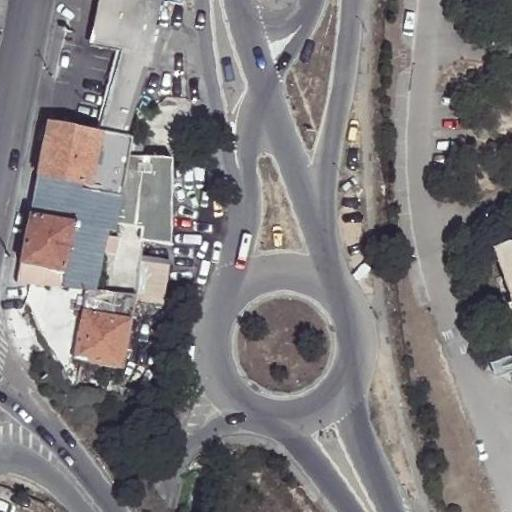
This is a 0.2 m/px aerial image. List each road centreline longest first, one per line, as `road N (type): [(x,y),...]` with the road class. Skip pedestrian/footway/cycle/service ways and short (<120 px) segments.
road 1 (residential): [(311,217),(341,83),(344,0)]
road 2 (motorway): [(111,511),(0,365)]
road 3 (tertiary): [(202,0),(221,134),(237,165)]
road 4 (secondary): [(31,0),(0,161)]
road 5 (tertiary): [(237,165),(246,199),(222,304)]
road 6 (residential): [(161,511),(195,445),(250,408)]
road 7 (tertiary): [(311,217),(268,97)]
road 8 (tertiary): [(386,511),(332,397)]
road 9 (tertiary): [(332,291),(287,271),(240,285),(222,304)]
road 10 (tertiary): [(222,304),(211,332),(212,362),(226,389),(250,408)]
